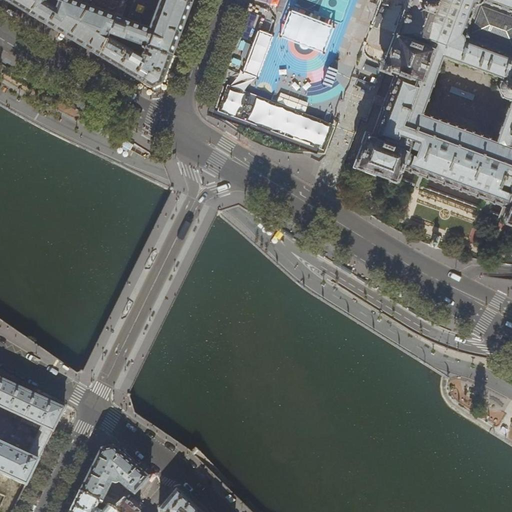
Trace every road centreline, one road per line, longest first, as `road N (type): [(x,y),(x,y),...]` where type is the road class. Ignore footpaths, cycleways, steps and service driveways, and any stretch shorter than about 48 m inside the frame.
road 1 (residential): [(93,407),(196,198)]
road 2 (primary): [(448,285),(255,172)]
road 3 (primary): [(0,28),(177,128)]
road 4 (tertiary): [(177,128),(222,0)]
